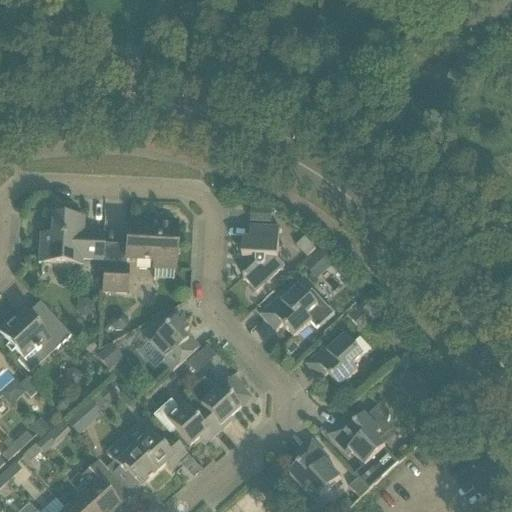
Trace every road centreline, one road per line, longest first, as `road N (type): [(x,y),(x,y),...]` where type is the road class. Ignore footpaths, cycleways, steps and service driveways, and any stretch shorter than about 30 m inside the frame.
road 1 (residential): [(181,511),(282,424),(288,408),(215,317),(205,201),(187,191),(22,188),(0,213)]
road 2 (tertiary): [(511,378),(407,252),(358,207),(316,178),(188,121)]
